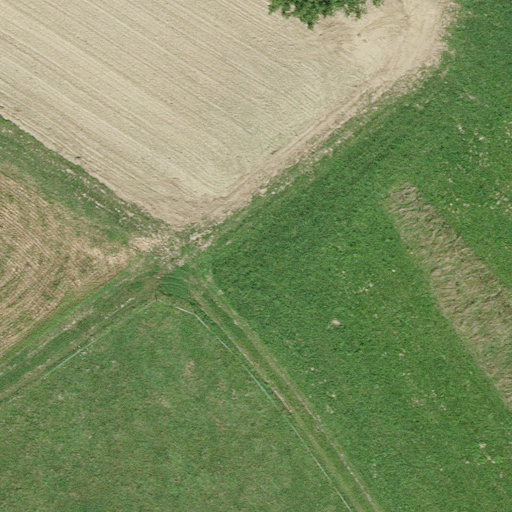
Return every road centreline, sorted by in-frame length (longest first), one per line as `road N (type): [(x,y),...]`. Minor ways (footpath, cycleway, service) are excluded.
road 1 (track): [(153,278),(189,287),(238,337),(351,511)]
road 2 (track): [(0,136),(147,231),(153,278)]
road 3 (track): [(153,278),(0,396)]
